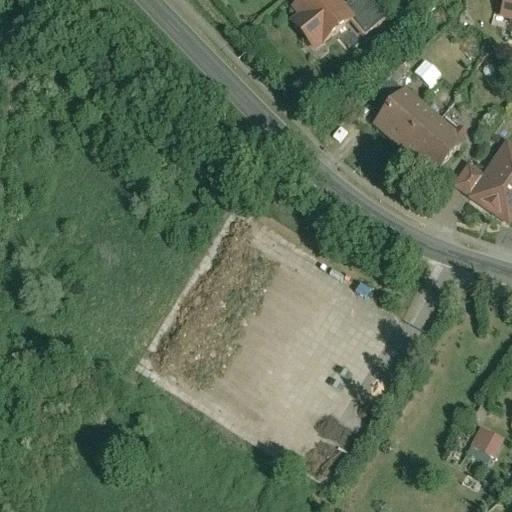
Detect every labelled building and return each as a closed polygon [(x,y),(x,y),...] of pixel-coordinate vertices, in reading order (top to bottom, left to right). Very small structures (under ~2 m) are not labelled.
[(340,0),(303,0),(292,9),(299,18),(291,24),(314,55),(353,25),(357,22),(346,7),(340,0)] [(369,0),(354,0),(346,7),(357,22),(353,25),(364,39),(386,21),(369,0)] [(511,0),(507,0),(502,20),(511,22),(511,0)] [(430,87),(439,75),(423,64),(414,76),(430,87)] [(436,178),(466,144),(406,91),(376,125),(436,178)] [(471,201),(511,227),(511,145),(510,144),(488,176),(473,198),(471,201)] [(456,187),(473,198),(488,176),(471,165),(456,187)] [(475,449),(497,460),(507,441),(482,429),(472,448),(475,449)] [(487,482),(497,460),(475,449),(464,470),(487,482)]
